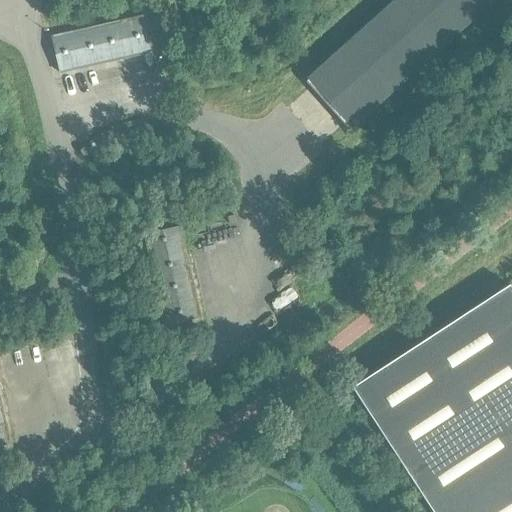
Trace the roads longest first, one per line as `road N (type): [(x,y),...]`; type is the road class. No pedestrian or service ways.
road 1 (unknown): [(228,175),(243,264),(224,326),(116,407)]
road 2 (unknown): [(51,122),(171,96),(209,123),(228,175)]
